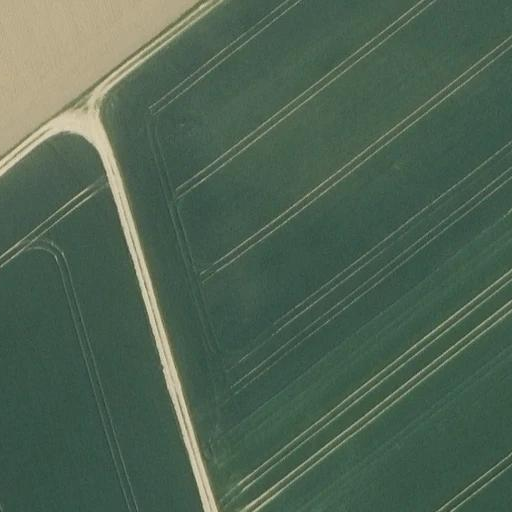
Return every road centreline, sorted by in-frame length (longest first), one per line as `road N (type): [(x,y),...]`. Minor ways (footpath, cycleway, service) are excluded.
road 1 (track): [(91,118),(212,511)]
road 2 (track): [(0,189),(235,0)]
